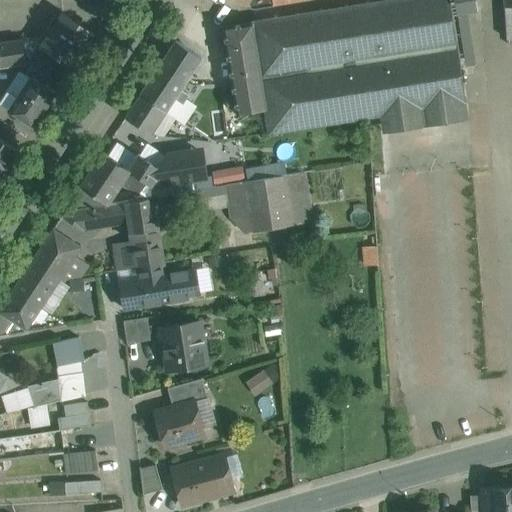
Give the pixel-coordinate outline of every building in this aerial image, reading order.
[(449,0),(385,0),(251,21),(251,22),(223,27),(237,114),(265,109),(269,134),(380,118),(383,134),(468,118),(466,103),(460,68),(452,13),(449,0)] [(240,0),(253,8),(273,5),(272,0),(240,0)] [(466,11),(452,13),(460,68),(475,65),(466,11)] [(94,33),(63,14),(62,15),(42,46),(41,46),(40,47),(41,47),(61,60),(72,67),(73,66),(93,34),(94,34),(94,33)] [(22,40),(0,43),(0,67),(25,64),(22,40)] [(201,58),(176,41),(160,65),(185,82),(201,58)] [(61,60),(41,47),(34,58),(54,70),(61,60)] [(185,82),(160,65),(141,94),(166,111),(175,98),(183,103),(188,95),(180,89),(185,82)] [(50,80),(30,67),(22,78),(27,82),(17,98),(8,92),(1,103),(34,125),(56,92),(46,86),(50,80)] [(166,111),(141,94),(126,116),(151,133),(166,111)] [(18,150),(0,137),(0,172),(2,174),(3,174),(18,150)] [(128,168),(103,152),(81,185),(108,203),(121,183),(129,169),(128,168)] [(188,162),(162,167),(161,169),(138,153),(128,168),(129,169),(121,183),(138,195),(146,182),(153,187),(151,190),(152,196),(175,193),(192,190),(188,162)] [(225,185),(239,182),(237,167),(211,171),(214,187),(225,185)] [(229,207),(230,217),(246,232),(295,225),(313,221),(305,172),(239,182),(225,185),(229,207)] [(214,187),(192,190),(175,193),(178,215),(229,207),(225,185),(214,187)] [(146,197),(127,200),(130,221),(132,233),(158,229),(156,216),(149,217),(146,197)] [(108,203),(64,210),(61,216),(79,229),(130,221),(127,200),(108,203)] [(81,245),(53,227),(31,260),(59,278),(74,256),(81,245)] [(158,229),(132,233),(133,241),(137,267),(163,263),(158,229)] [(133,241),(112,244),(117,271),(137,267),(133,241)] [(376,246),(362,247),(363,266),(377,265),(376,246)] [(74,256),(59,278),(63,281),(65,279),(82,276),(89,266),(74,256)] [(59,278),(31,260),(13,289),(40,307),(59,278)] [(82,276),(65,279),(63,281),(80,292),(88,279),(85,277),(86,275),(82,276)] [(40,307),(13,289),(0,308),(0,310),(15,320),(27,328),(40,307)] [(15,320),(0,310),(0,335),(6,334),(15,320)] [(147,317),(135,319),(138,342),(150,340),(147,317)] [(135,319),(123,321),(127,344),(138,342),(135,319)] [(200,321),(161,327),(166,363),(180,360),(181,368),(207,364),(200,321)] [(256,395),(273,384),(263,370),(246,382),(256,395)] [(0,392),(19,384),(0,371),(0,392)] [(202,378),(167,388),(173,407),(193,401),(193,402),(207,398),(202,378)] [(173,407),(156,412),(166,446),(203,435),(193,402),(193,401),(173,407)] [(88,402),(64,405),(66,417),(58,418),(60,430),(61,429),(91,425),(88,402)] [(0,438),(0,460),(63,453),(64,453),(61,429),(60,430),(0,438)] [(98,470),(95,450),(64,453),(63,453),(66,473),(98,470)] [(223,455),(173,469),(183,504),(233,491),(223,455)] [(156,464),(140,468),(143,494),(162,489),(156,464)] [(511,511),(511,486),(489,488),(483,494),(483,495),(469,495),(470,511),(511,511)]
